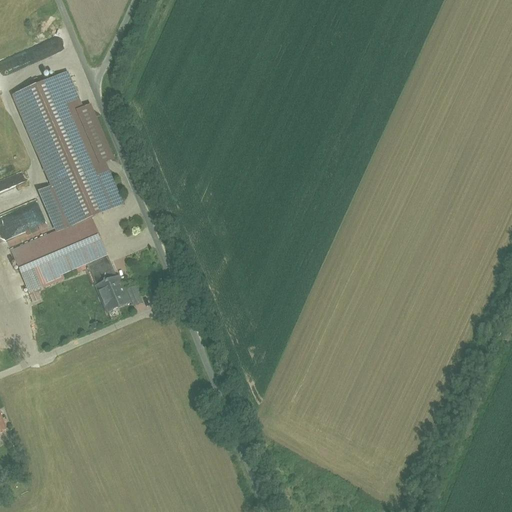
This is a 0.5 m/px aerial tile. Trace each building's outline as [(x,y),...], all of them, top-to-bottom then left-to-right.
[(0,227),(6,241),(45,224),(28,185),(0,196),(0,227)] [(89,218),(12,252),(30,294),(38,291),(64,280),(63,276),(86,266),(107,257),(89,218)] [(27,236),(49,229),(47,225),(25,231),(27,236)] [(107,257),(86,266),(96,287),(116,278),(107,257)] [(116,278),(96,287),(94,288),(106,315),(130,305),(118,277),(116,278)] [(127,290),(131,307),(140,305),(136,287),(127,290)] [(42,301),(38,291),(30,294),(35,304),(42,301)]
